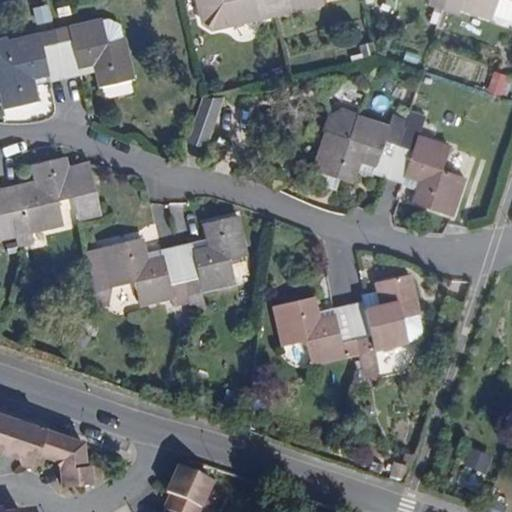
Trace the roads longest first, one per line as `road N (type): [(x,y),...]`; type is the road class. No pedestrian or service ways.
road 1 (residential): [(511,243),(446,252),(406,246),(78,136),(0,136)]
road 2 (residential): [(407,511),(163,432)]
road 3 (residential): [(163,432),(0,378)]
road 4 (residential): [(163,432),(128,489),(72,511)]
